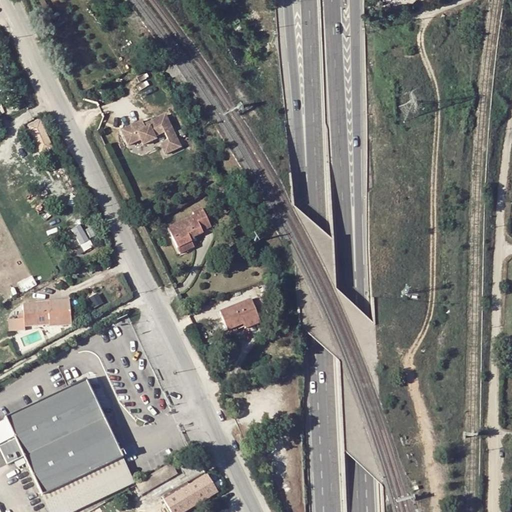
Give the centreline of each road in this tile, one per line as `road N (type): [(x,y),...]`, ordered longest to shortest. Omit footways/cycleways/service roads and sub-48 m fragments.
road 1 (unclassified): [(7,0),(254,511)]
road 2 (unclassified): [(511,127),(494,345),(491,511)]
road 3 (trunk): [(315,166),(332,511)]
road 4 (unknown): [(205,410),(139,436),(111,361),(86,347),(0,406)]
road 5 (trunk): [(346,270),(332,0)]
road 6 (trunk): [(346,270),(354,0)]
road 7 (trunk): [(358,511),(346,270)]
road 8 (trunk): [(288,0),(315,166)]
road 9 (trunk): [(309,0),(315,166)]
